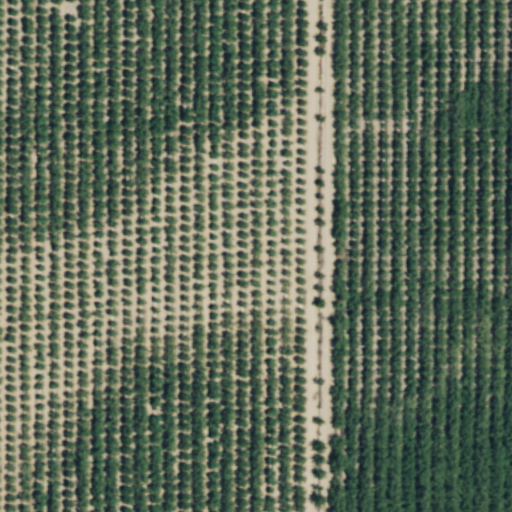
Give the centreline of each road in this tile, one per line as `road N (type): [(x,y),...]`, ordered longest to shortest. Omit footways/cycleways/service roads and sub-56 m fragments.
road 1 (track): [(323,511),(327,0)]
road 2 (track): [(311,0),(308,511)]
